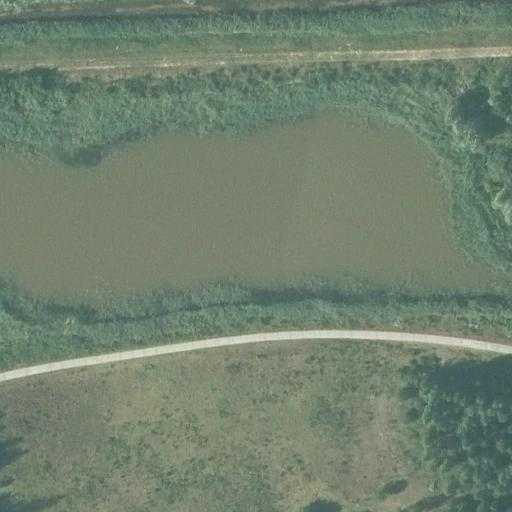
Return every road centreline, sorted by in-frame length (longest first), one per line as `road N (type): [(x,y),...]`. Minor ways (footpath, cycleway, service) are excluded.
road 1 (track): [(0,70),(511,49)]
road 2 (track): [(345,511),(511,491)]
